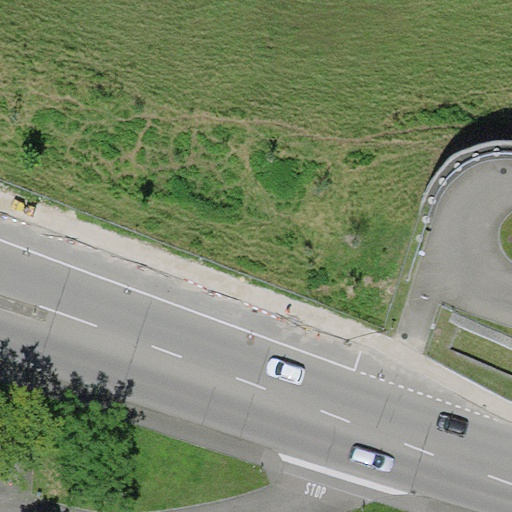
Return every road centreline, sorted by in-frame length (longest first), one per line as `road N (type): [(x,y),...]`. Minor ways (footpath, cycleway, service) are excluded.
road 1 (primary): [(416,443),(132,336)]
road 2 (residential): [(242,511),(416,443)]
road 3 (primary): [(132,336),(0,273)]
road 4 (primary): [(0,320),(132,336)]
